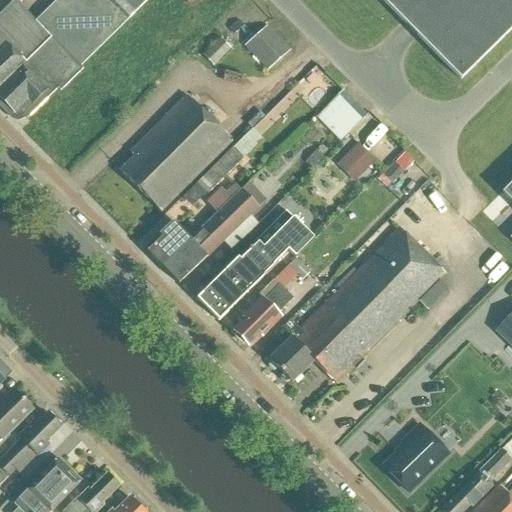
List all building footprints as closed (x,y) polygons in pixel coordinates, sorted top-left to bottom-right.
[(58,0),(35,23),(13,1),(0,13),(0,102),(13,116),(17,111),(26,120),(27,119),(26,119),(56,90),(59,93),(82,71),(80,69),(150,0),(58,0)] [(251,12),(256,7),(247,0),(244,0),(239,6),(244,10),(233,22),(249,36),(262,22),(251,12)] [(511,29),(511,0),(379,0),(460,81),(511,29)] [(266,74),(289,53),(266,28),(243,49),(266,74)] [(202,57),(212,68),(230,50),(220,40),(202,57)] [(246,127),(256,138),(323,79),(314,69),(246,127)] [(348,100),(341,93),(323,111),(329,118),(340,129),(347,136),(365,118),(358,111),(348,100)] [(161,215),(232,144),(186,99),(129,156),(133,160),(119,174),(161,215)] [(367,150),(382,135),(374,126),(358,141),(367,150)] [(361,176),(375,163),(357,145),(344,158),(361,176)] [(206,197),(242,162),(231,151),(196,186),(206,197)] [(311,171),(323,159),(316,153),(305,164),(311,171)] [(399,154),(376,177),(384,185),(407,163),(399,154)] [(511,206),(511,237),(509,240),(511,242),(511,182),(500,194),(511,206)] [(279,203),(287,195),(281,189),(273,197),(279,203)] [(179,285),(242,222),(240,220),(254,206),(239,192),(190,241),(162,269),(179,285)] [(294,259),(312,241),(292,221),(262,250),(257,245),(251,251),(249,249),(247,252),(249,254),(240,262),(237,259),(195,301),(218,324),(264,278),(263,277),(273,267),(272,266),(287,252),(294,259)] [(162,269),(190,241),(172,223),(158,237),(161,240),(147,254),(162,269)] [(337,386),(445,276),(398,230),(299,331),(303,335),(295,344),(291,340),(269,362),(291,384),(313,363),(337,386)] [(302,281),(308,274),(295,261),(288,268),(302,281)] [(278,317),(293,301),(280,288),(265,303),(262,300),(243,320),(245,322),(233,334),(236,337),(236,340),(242,346),(245,346),(248,348),(266,329),(269,332),(281,319),(278,317)] [(511,314),(496,331),(511,346),(511,314)] [(0,439),(2,441),(32,411),(13,392),(0,405),(0,439)] [(46,443),(60,429),(57,426),(56,423),(53,420),(50,419),(47,416),(31,432),(28,429),(18,439),(21,442),(0,462),(0,469),(8,477),(0,484),(0,501),(16,485),(8,478),(32,454),(36,458),(49,446),(46,443)] [(444,457),(417,429),(400,447),(403,450),(381,471),(406,496),(444,457)] [(492,488),(488,484),(511,461),(509,460),(511,457),(511,440),(443,511),(465,511),(470,507),(471,509),(492,488)] [(29,511),(69,472),(57,461),(14,505),(18,509),(15,511),(29,511)] [(52,511),(80,483),(69,472),(29,511),(52,511)] [(102,505),(118,488),(106,476),(89,492),(87,490),(78,500),(76,499),(63,511),(97,511),(103,507),(102,505)] [(511,511),(511,491),(507,496),(499,488),(474,511),(511,511)] [(141,511),(129,499),(116,511),(112,511),(111,511),(141,511)]
